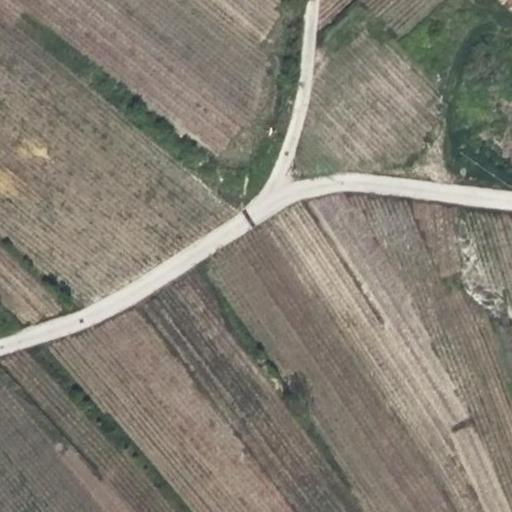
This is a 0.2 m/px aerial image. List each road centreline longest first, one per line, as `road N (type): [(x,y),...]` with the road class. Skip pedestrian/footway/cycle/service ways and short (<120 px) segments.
road 1 (track): [(0,349),(112,309),(200,258),(279,198),(359,182),(511,198)]
road 2 (track): [(279,198),(312,0)]
